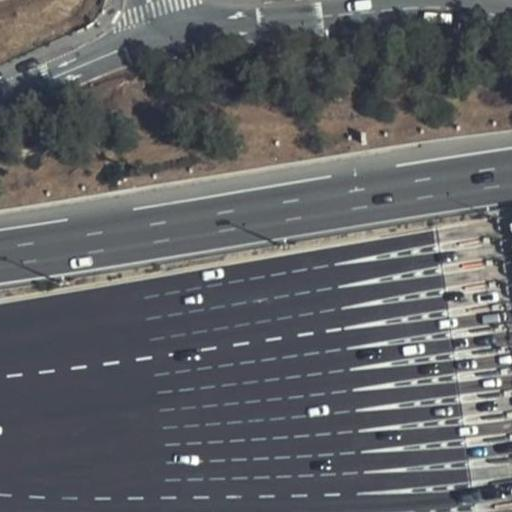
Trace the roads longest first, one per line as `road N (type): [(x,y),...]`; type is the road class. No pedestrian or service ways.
road 1 (motorway): [(511,174),(0,257)]
road 2 (motorway): [(0,427),(208,420),(511,385)]
road 3 (tertiary): [(511,14),(422,6),(155,36)]
road 4 (tertiary): [(155,36),(0,97)]
